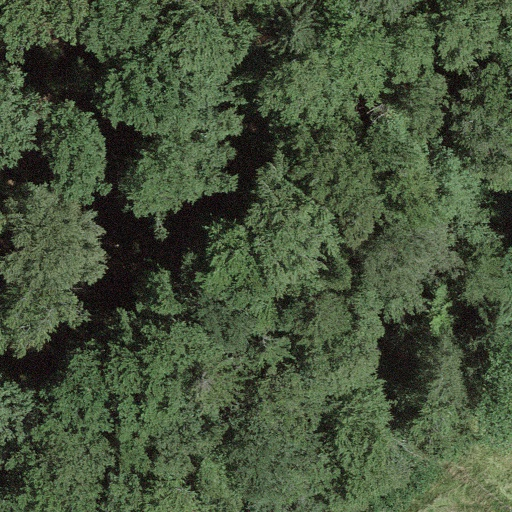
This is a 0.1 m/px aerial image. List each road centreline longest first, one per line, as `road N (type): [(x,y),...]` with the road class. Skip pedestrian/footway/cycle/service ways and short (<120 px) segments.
road 1 (track): [(511,0),(257,113),(0,247)]
road 2 (track): [(318,511),(511,324)]
